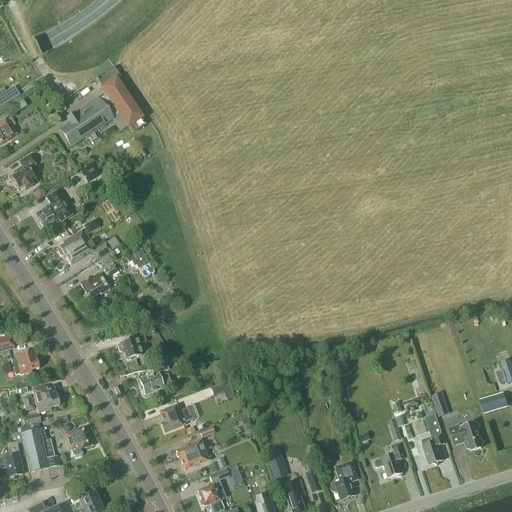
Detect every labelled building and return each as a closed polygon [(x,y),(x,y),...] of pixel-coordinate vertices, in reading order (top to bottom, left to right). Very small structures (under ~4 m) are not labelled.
[(96,95),(63,117),(67,123),(57,130),(69,148),(71,147),(119,114),(128,127),(141,119),(115,81),(102,90),(106,95),(99,100),(96,95)] [(0,145),(17,135),(12,128),(11,128),(5,119),(0,122),(0,145)] [(23,168),(14,173),(16,175),(11,178),(18,189),(23,186),(25,191),(38,183),(32,174),(38,171),(35,165),(36,164),(30,155),(19,162),(23,168)] [(93,178),(100,174),(94,164),(87,168),(93,178)] [(72,216),(65,205),(56,191),(44,199),(49,206),(47,205),(43,208),(43,210),(34,216),(39,223),(38,224),(41,228),(42,227),(44,231),(58,221),(60,225),(72,216)] [(84,229),(83,231),(61,244),(63,246),(58,249),(57,253),(60,257),(63,257),(65,256),(64,255),(88,239),(86,236),(99,227),(94,220),(83,227),(84,229)] [(93,247),(88,239),(64,255),(65,256),(71,266),(91,253),(97,262),(112,252),(106,243),(105,243),(103,241),(93,247)] [(141,249),(126,259),(129,263),(131,262),(134,267),(136,265),(138,268),(145,278),(155,272),(141,249)] [(104,273),(107,279),(119,272),(115,266),(104,273)] [(100,296),(110,290),(100,275),(93,279),(92,278),(80,285),(85,292),(84,292),(89,300),(99,294),(100,296)] [(131,331),(132,337),(143,334),(141,328),(131,331)] [(11,336),(0,338),(0,353),(14,350),(11,336)] [(138,338),(136,339),(128,342),(127,340),(124,341),(125,343),(119,344),(118,347),(119,352),(121,353),(123,352),(125,360),(141,355),(138,346),(140,345),(138,338)] [(36,361),(34,353),(26,355),(26,352),(22,353),(23,356),(15,358),(16,360),(11,361),(15,376),(20,375),(20,376),(31,373),(31,371),(39,369),(38,369),(40,367),(39,363),(37,362),(37,361),(36,361)] [(506,382),(511,379),(511,364),(510,359),(500,362),(506,382)] [(155,366),(158,374),(169,370),(166,362),(155,366)] [(165,373),(158,376),(157,374),(139,380),(145,396),(163,390),(170,387),(165,373)] [(222,385),(227,399),(234,397),(228,383),(222,385)] [(16,395),(27,392),(25,386),(8,390),(9,396),(16,395)] [(184,395),(181,387),(169,391),(172,399),(184,395)] [(23,399),(24,405),(56,398),(53,388),(45,390),(44,388),(32,391),(34,399),(31,400),(30,397),(23,399)] [(507,407),(503,393),(479,401),(483,414),(507,407)] [(449,415),(442,394),(431,397),(439,418),(449,415)] [(334,418),(340,416),(333,396),(328,398),(329,400),(328,401),(334,418)] [(56,398),(24,405),(26,411),(34,409),(33,405),(36,405),(38,414),(51,411),(50,409),(58,407),(58,405),(59,404),(58,400),(57,400),(56,398)] [(402,412),(398,402),(392,404),(395,414),(402,412)] [(178,406),(159,413),(163,424),(161,425),(164,434),(184,426),(186,425),(185,423),(194,419),(189,407),(180,411),(178,406)] [(26,427),(38,424),(41,423),(39,414),(24,418),(26,427)] [(438,447),(445,445),(435,415),(424,419),(431,438),(421,441),(429,466),(443,461),(438,447)] [(240,420),(243,426),(250,423),(247,417),(240,420)] [(394,442),(401,440),(397,428),(395,420),(389,422),(391,430),(394,442)] [(464,443),(467,449),(472,452),(481,449),(484,443),(480,442),(477,432),(479,428),(478,426),(474,423),(460,428),(459,426),(448,429),(454,446),(464,443)] [(27,432),(20,433),(29,474),(60,467),(57,457),(54,457),(50,440),(46,440),(44,429),(39,430),(38,424),(26,427),(27,432)] [(17,426),(8,427),(9,434),(18,433),(17,426)] [(93,446),(87,427),(76,431),(64,435),(71,457),(75,459),(81,457),(82,454),(80,449),(81,449),(93,446)] [(193,427),(185,431),(187,437),(195,433),(193,427)] [(214,435),(211,428),(200,432),(202,439),(214,435)] [(180,460),(204,450),(201,442),(176,452),(179,460),(180,460)] [(3,458),(0,458),(0,468),(1,470),(5,469),(7,478),(22,474),(16,443),(7,445),(9,454),(2,456),(3,458)] [(375,461),(373,464),(375,468),(377,469),(384,467),(388,479),(396,477),(399,478),(401,477),(403,475),(399,464),(400,461),(406,459),(401,444),(391,447),(393,453),(388,455),(388,456),(388,457),(375,461)] [(208,462),(204,450),(180,460),(184,471),(208,462)] [(278,452),(266,456),(274,481),(286,477),(278,452)] [(226,467),(222,459),(216,462),(219,470),(226,467)] [(337,493),(340,501),(353,497),(350,487),(353,486),(351,482),(357,480),(351,463),(335,468),(340,483),(336,484),(332,485),(331,486),(330,487),(329,489),(329,491),(331,493),(333,494),(334,494),(337,493)] [(226,470),(209,477),(212,484),(229,477),(226,470)] [(314,472),(304,475),(311,495),(321,492),(314,472)] [(304,511),(300,498),(305,496),(300,481),(281,487),(289,509),(290,508),(291,511),(304,511)] [(201,505),(203,505),(204,507),(219,500),(219,498),(224,496),(219,486),(213,488),(212,486),(198,492),(201,501),(200,502),(201,505)] [(76,511),(98,502),(92,490),(84,493),(84,492),(77,495),(70,499),(73,505),(70,507),(72,511),(76,511)] [(27,510),(27,511),(72,511),(70,507),(67,501),(46,511),(42,503),(27,510)] [(102,511),(98,502),(76,511),(102,511)] [(255,507),(257,511),(273,511),(270,502),(255,507)]
